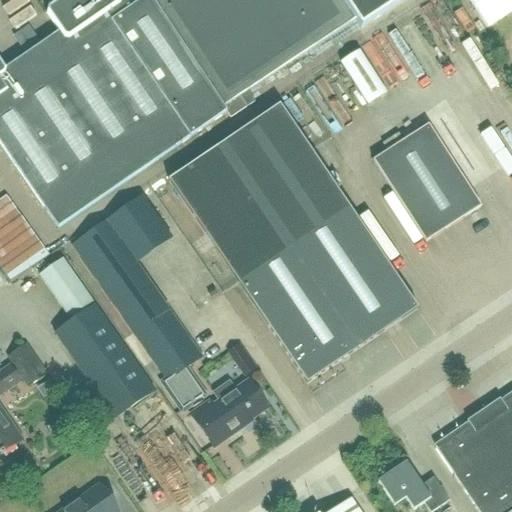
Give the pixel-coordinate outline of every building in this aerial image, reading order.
[(60,33),(31,53),(123,185),(225,114),(229,120),(246,108),(239,99),(353,23),(359,31),(405,0),(69,0),(48,15),(60,33)] [(511,0),(466,0),(486,30),(511,12),(511,0)] [(400,82),(391,63),(386,65),(374,41),(356,49),(376,93),(400,82)] [(0,148),(57,231),(123,185),(31,53),(3,73),(0,68),(0,148)] [(306,387),(417,312),(348,211),(278,108),(168,183),(238,286),(306,387)] [(425,245),(480,209),(428,127),(372,163),(425,245)] [(181,417),(208,398),(187,369),(201,360),(136,266),(172,241),(140,198),(72,246),(84,265),(164,380),(158,383),(181,417)] [(0,285),(38,262),(0,199),(0,285)] [(113,421),(143,401),(154,393),(95,308),(62,260),(38,278),(71,325),(54,337),(113,421)] [(29,388),(46,377),(25,347),(9,359),(29,388)] [(0,458),(3,456),(21,443),(0,412),(0,396),(20,383),(10,368),(0,374),(0,458)] [(54,392),(48,383),(37,390),(44,399),(54,392)] [(266,410),(248,383),(213,408),(209,403),(189,417),(213,450),(244,428),(243,426),(266,410)] [(476,511),(511,511),(511,398),(435,451),(476,511)] [(421,488),(405,465),(377,483),(394,508),(405,501),(412,511),(413,511),(423,505),(427,511),(434,511),(448,503),(433,480),(421,488)] [(115,511),(116,511),(99,488),(64,511),(115,511)] [(358,511),(351,501),(333,511),(358,511)]
